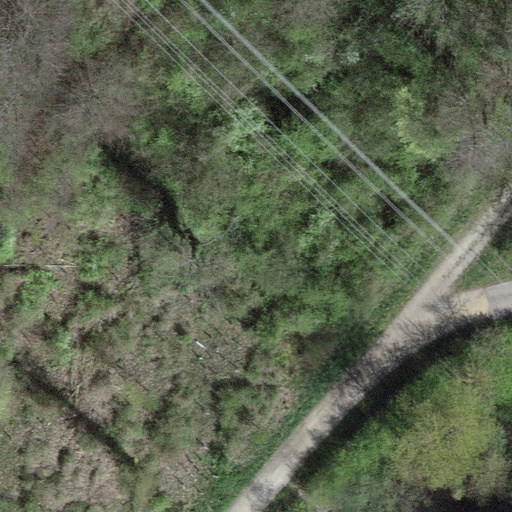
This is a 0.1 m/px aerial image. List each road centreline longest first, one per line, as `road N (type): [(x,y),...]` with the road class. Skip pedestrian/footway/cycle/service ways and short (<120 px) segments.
road 1 (track): [(248,511),(402,334)]
road 2 (track): [(402,334),(511,213)]
